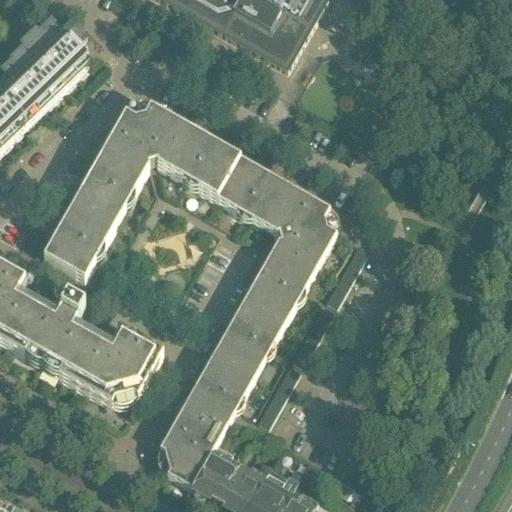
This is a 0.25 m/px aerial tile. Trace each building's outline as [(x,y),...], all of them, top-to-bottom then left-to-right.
[(153,0),(155,1),(154,3),(184,20),(185,18),(189,20),(188,22),(192,24),(192,22),(197,25),(197,27),(200,29),(201,27),(206,30),(205,31),(227,44),(228,43),(232,45),(231,46),(243,53),(243,52),(247,54),(247,55),(272,69),(272,68),(278,71),(277,72),(288,78),(293,70),(291,69),(294,65),(295,66),(297,62),(296,61),(298,58),(299,58),(301,54),(300,54),(302,49),(304,50),(309,42),(307,41),(309,38),(310,39),(313,35),(311,34),(313,31),(315,31),(317,27),(315,26),(319,20),(320,21),(332,0),(153,0)] [(0,161),(11,152),(92,73),(63,44),(65,42),(62,39),(60,40),(51,31),(39,43),(36,40),(21,54),(24,57),(11,69),(13,71),(2,81),(6,86),(0,91),(0,161)] [(137,42),(141,48),(148,44),(144,38),(137,42)] [(157,174),(162,176),(185,136),(150,116),(144,126),(136,128),(125,123),(105,158),(146,181),(149,176),(148,173),(157,171),(157,174)] [(198,197),(215,207),(239,166),(185,136),(162,176),(182,188),(185,184),(201,193),(199,196),(198,196),(198,197)] [(135,201),(146,181),(105,158),(75,212),(116,234),(126,217),(125,217),(122,215),(131,199),(135,201)] [(251,227),(270,238),(293,197),(239,166),(215,207),(236,218),(237,217),(236,217),(238,214),(254,223),(251,227)] [(278,250),(275,256),(316,278),(337,242),(326,237),(324,228),(330,218),(293,197),(270,238),(276,241),(279,240),(281,249),(278,250)] [(105,255),(116,234),(75,212),(44,267),(85,290),(96,270),(95,270),(91,268),(101,252),(105,255)] [(326,308),(337,314),(369,258),(358,252),(326,308)] [(275,256),(244,310),(285,333),(296,314),(295,313),(292,311),(301,295),(304,297),(305,298),(316,278),(275,256)] [(0,312),(11,309),(13,304),(14,304),(18,303),(25,290),(0,276),(0,312)] [(59,384),(67,388),(90,350),(72,340),(78,330),(85,318),(68,308),(61,320),(55,330),(37,320),(16,359),(25,364),(27,359),(62,378),(59,384)] [(0,350),(16,359),(37,320),(21,311),(16,312),(11,309),(0,312),(0,350)] [(244,310),(214,364),(255,387),(266,367),(265,366),(265,367),(261,365),(271,348),(274,350),(274,351),(275,351),(285,333),(244,310)] [(292,369),(303,375),(335,318),(324,312),(292,369)] [(116,362),(113,367),(125,406),(133,404),(138,407),(163,362),(125,340),(115,357),(116,361),(116,362)] [(90,350),(67,388),(112,414),(115,408),(125,406),(113,367),(107,364),(108,364),(106,360),(90,350)] [(189,497),(192,498),(217,453),(235,421),(232,419),(240,402),(243,404),(244,405),(255,387),(214,364),(160,458),(169,464),(171,463),(175,475),(173,475),(167,484),(170,486),(171,482),(191,494),(189,497)] [(266,414),(259,428),(258,429),(269,435),(301,379),(290,373),(266,414)] [(210,508),(216,511),(217,511),(240,472),(231,467),(233,462),(217,453),(192,498),(193,499),(192,500),(196,506),(196,507),(197,508),(197,506),(205,507),(205,506),(206,506),(207,504),(211,507),(210,508)] [(309,468),(309,469),(305,476),(318,484),(322,476),(309,468)] [(251,511),(268,482),(252,473),(249,477),(240,472),(217,511),(251,511)] [(284,511),(291,501),(298,488),(288,482),(287,486),(271,477),(268,482),(251,511),(284,511)] [(354,494),(344,488),(334,483),(328,494),(347,505),(354,494)] [(317,511),(318,510),(302,501),(300,506),(291,501),(284,511),(317,511)]
